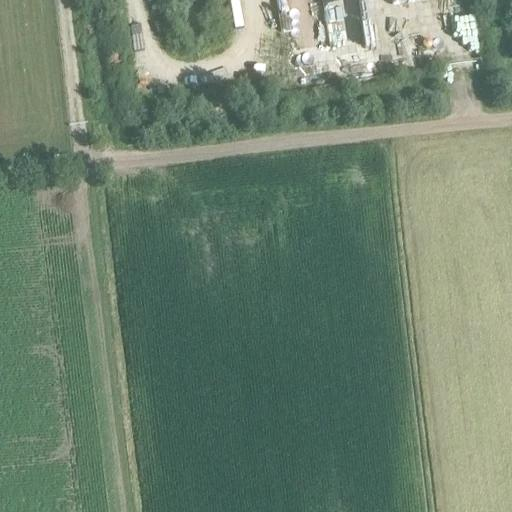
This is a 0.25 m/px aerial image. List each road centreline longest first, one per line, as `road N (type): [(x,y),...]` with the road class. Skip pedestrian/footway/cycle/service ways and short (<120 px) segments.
road 1 (track): [(511,117),(0,175)]
road 2 (track): [(445,0),(477,120)]
